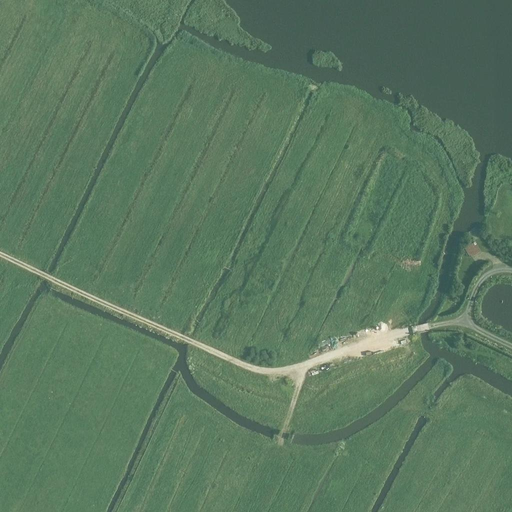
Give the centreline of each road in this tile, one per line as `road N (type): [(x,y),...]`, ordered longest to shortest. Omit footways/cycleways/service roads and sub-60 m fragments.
road 1 (track): [(0,255),(211,353),(269,374),(303,367),(279,447)]
road 2 (track): [(303,367),(466,321)]
